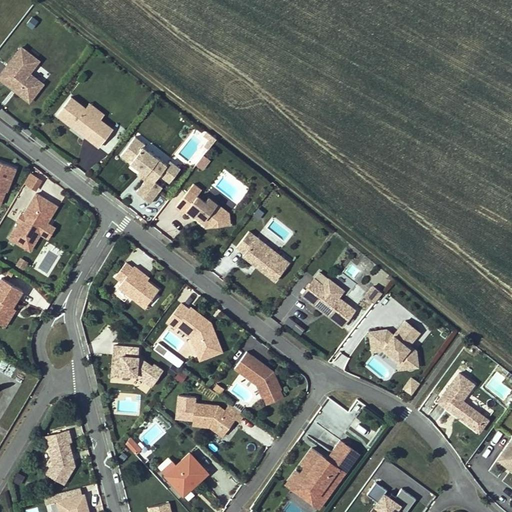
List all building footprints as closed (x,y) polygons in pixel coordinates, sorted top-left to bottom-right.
[(31,71),(41,58),(20,42),(0,69),(0,79),(30,101),(45,81),(31,71)] [(71,96),(57,114),(72,126),(75,123),(80,127),(78,130),(92,142),(106,124),(100,119),(85,108),(71,96)] [(89,103),(85,108),(100,119),(104,114),(89,103)] [(106,124),(92,142),(98,146),(112,129),(106,124)] [(135,136),(121,155),(132,163),(148,176),(145,180),(136,191),(150,202),(162,186),(155,181),(167,165),(143,146),(145,144),(135,136)] [(203,169),(210,159),(203,153),(195,163),(203,169)] [(0,203),(3,204),(16,165),(0,159),(0,203)] [(29,171),(24,183),(38,188),(43,176),(29,171)] [(189,189),(186,194),(193,199),(197,195),(189,189)] [(36,193),(23,214),(19,221),(9,237),(30,250),(40,233),(47,222),(57,206),(36,193)] [(205,219),(205,224),(206,226),(223,224),(222,214),(215,208),(215,206),(217,203),(208,197),(205,202),(197,195),(193,199),(186,194),(176,207),(184,213),(186,210),(194,216),(197,213),(205,219)] [(222,214),(223,224),(230,223),(228,212),(217,203),(215,206),(215,208),(222,214)] [(252,215),(258,219),(264,210),(257,206),(252,215)] [(197,213),(194,216),(205,224),(205,219),(197,213)] [(55,227),(47,222),(40,233),(48,238),(55,227)] [(243,255),(253,263),(255,261),(258,264),(257,266),(275,280),(289,262),(249,231),(237,247),(244,253),(243,255)] [(15,265),(24,270),(29,260),(20,256),(15,265)] [(134,266),(118,287),(133,298),(145,307),(158,289),(147,280),(139,274),(141,271),(134,266)] [(141,271),(139,274),(147,280),(149,277),(141,271)] [(0,322),(10,306),(12,307),(12,306),(22,290),(1,277),(0,279),(0,322)] [(302,295),(342,325),(354,310),(314,279),(302,295)] [(374,301),(380,290),(372,285),(365,296),(374,301)] [(201,319),(203,316),(190,306),(189,309),(181,303),(167,322),(175,328),(177,326),(191,336),(197,352),(216,344),(209,325),(201,319)] [(0,322),(0,323),(4,326),(15,308),(12,306),(12,307),(10,306),(0,322)] [(210,322),(203,316),(201,319),(209,325),(216,344),(197,352),(200,359),(222,350),(210,322)] [(392,369),(418,366),(412,322),(395,324),(395,326),(366,330),(369,352),(389,349),(392,369)] [(121,373),(137,375),(152,386),(163,370),(154,363),(152,366),(146,362),(144,364),(138,359),(138,356),(139,347),(113,345),(112,366),(120,367),(120,373),(121,373)] [(164,346),(159,353),(178,365),(182,358),(164,346)] [(230,369),(274,400),(287,382),(243,351),(230,369)] [(120,367),(112,366),(111,376),(121,376),(121,373),(120,373),(120,367)] [(173,376),(181,381),(186,373),(178,368),(173,376)] [(462,398),(474,380),(455,368),(433,401),(478,431),(488,415),(462,398)] [(400,386),(410,393),(419,381),(409,374),(400,386)] [(138,412),(139,395),(115,394),(115,411),(138,412)] [(212,424),(225,433),(235,418),(239,421),(244,414),(229,403),(224,410),(218,405),(194,402),(192,425),(210,426),(210,424),(212,424)] [(357,420),(353,427),(367,437),(371,430),(357,420)] [(210,424),(210,426),(222,436),(225,433),(212,424),(210,424)] [(55,446),(49,448),(53,462),(46,474),(63,484),(74,465),(73,459),(70,460),(69,456),(72,455),(68,441),(71,441),(68,429),(52,433),(55,446)] [(511,432),(494,458),(511,471),(511,432)] [(46,435),(49,448),(55,446),(52,433),(46,435)] [(337,435),(325,454),(309,443),(295,464),(294,464),(282,482),(319,507),(358,450),(337,435)] [(128,436),(123,443),(136,453),(142,445),(128,436)] [(165,474),(183,494),(189,488),(188,486),(192,482),(193,484),(207,472),(189,452),(176,464),(165,474)] [(161,470),(165,474),(176,464),(172,460),(161,470)] [(400,487),(395,495),(373,481),(365,493),(374,499),(365,511),(402,511),(414,495),(400,487)] [(85,511),(85,510),(88,510),(84,494),(56,501),(59,511),(85,511)] [(171,511),(169,502),(148,507),(149,511),(171,511)]
